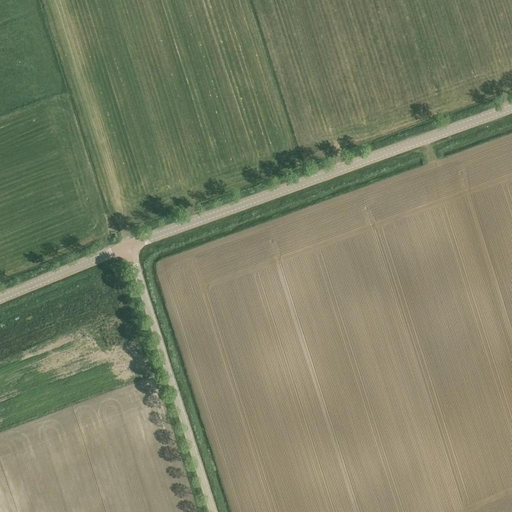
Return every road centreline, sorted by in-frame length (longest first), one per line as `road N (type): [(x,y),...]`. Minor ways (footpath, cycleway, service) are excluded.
road 1 (unclassified): [(128,246),(511,108)]
road 2 (unclassified): [(212,511),(128,246)]
road 3 (unclassified): [(0,299),(128,246)]
